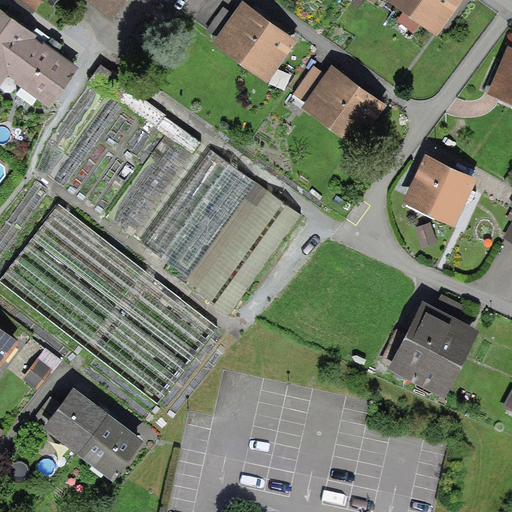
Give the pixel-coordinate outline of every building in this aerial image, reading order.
[(94,0),(112,12),(120,0),(94,0)] [(400,0),(437,26),(456,0),(400,0)] [(39,93),(60,108),(84,75),(53,53),(59,45),(52,39),(46,47),(39,42),(38,44),(28,37),(29,35),(14,24),(21,13),(10,5),(2,16),(0,13),(0,75),(6,68),(23,82),(16,92),(32,103),(39,93)] [(223,8),(208,30),(268,73),(290,41),(242,6),(235,17),(223,8)] [(497,64),(485,90),(500,97),(503,91),(511,95),(511,52),(510,52),(504,67),(497,64)] [(100,67),(48,140),(37,168),(64,187),(125,103),(167,134),(106,217),(132,236),(201,141),(100,67)] [(312,68),(295,93),(356,138),(380,105),(331,70),(326,78),(312,68)] [(209,147),(140,242),(190,278),(258,183),(209,147)] [(427,159),(409,196),(453,217),(471,180),(427,159)] [(36,180),(0,229),(0,256),(48,189),(36,180)] [(266,189),(194,289),(229,314),(301,214),(266,189)] [(0,278),(0,280),(157,403),(217,326),(59,203),(0,278)] [(441,293),(435,306),(458,318),(464,305),(441,293)] [(398,333),(383,361),(396,368),(399,363),(440,384),(467,332),(452,324),(456,317),(439,308),(435,315),(426,311),(411,339),(398,333)] [(0,356),(12,341),(0,331),(0,356)] [(38,361),(26,377),(37,386),(50,370),(38,361)] [(48,422),(80,447),(105,414),(72,390),(60,405),(50,398),(35,417),(46,425),(48,422)] [(116,422),(105,414),(80,447),(113,472),(137,440),(115,423),(116,422)]
